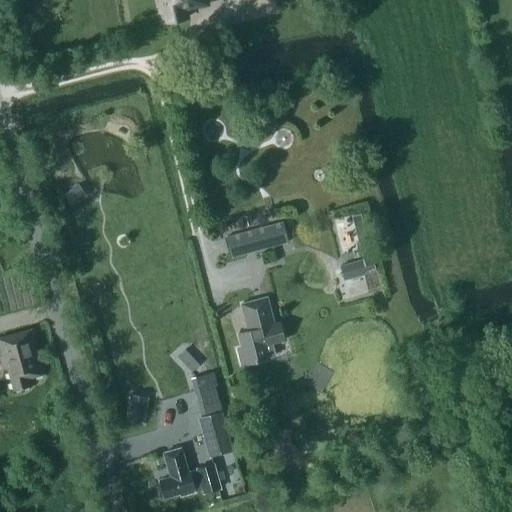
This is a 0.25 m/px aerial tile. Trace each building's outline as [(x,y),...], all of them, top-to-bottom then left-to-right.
[(156,0),(160,13),(161,12),(163,22),(187,17),(184,6),(208,0),(156,0)] [(364,274),(362,267),(373,264),(360,214),(333,222),(341,253),(361,247),(364,259),(339,266),(343,280),(364,274)] [(225,238),(230,257),(288,242),(283,222),(225,238)] [(270,343),(283,341),(279,323),(266,326),(264,318),(268,317),(264,299),(243,304),(249,331),(238,334),(241,348),(236,349),(239,365),(268,358),(267,357),(273,355),(270,343)] [(0,367),(1,371),(6,370),(11,389),(30,384),(28,378),(42,374),(30,330),(0,338),(0,367)] [(232,449),(221,411),(200,417),(211,455),(232,449)] [(445,445),(438,420),(422,425),(425,434),(414,437),(418,453),(445,445)] [(188,470),(181,446),(163,451),(170,475),(159,479),(164,498),(179,493),(180,496),(202,490),(202,492),(220,487),(213,463),(188,470)]
